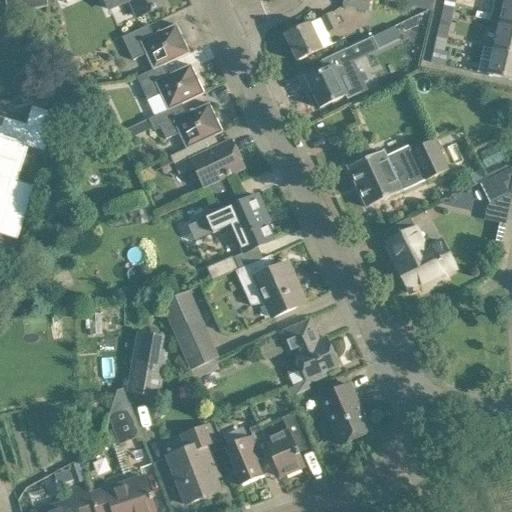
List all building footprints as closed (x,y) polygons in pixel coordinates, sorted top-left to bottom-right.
[(4,0),(6,16),(47,7),(46,0),(4,0)] [(104,0),(109,9),(129,0),(138,17),(163,6),(160,0),(104,0)] [(344,0),(343,6),(367,11),(369,0),(344,0)] [(435,0),(385,0),(407,5),(433,12),(435,0)] [(511,26),(511,0),(495,0),(490,22),(500,24),(511,26)] [(447,39),(453,13),(454,8),(443,6),(436,37),(447,39)] [(332,14),(321,19),(327,33),(339,27),(332,14)] [(310,24),(285,36),(297,62),(322,50),(310,24)] [(511,54),(511,26),(500,24),(494,50),(511,54)] [(154,35),(149,25),(122,38),(132,61),(143,56),(150,71),(151,72),(164,66),(190,54),(176,25),(154,35)] [(386,31),(374,36),(380,48),(391,42),(386,31)] [(324,72),(306,80),(320,109),(346,97),(347,100),(366,91),(353,62),(378,49),(373,37),(319,62),(324,72)] [(444,52),(447,39),(436,37),(433,50),(444,52)] [(511,81),(511,54),(494,50),(489,76),(511,81)] [(168,76),(164,66),(151,72),(150,71),(135,77),(148,104),(161,98),(167,111),(182,105),(204,94),(191,65),(168,76)] [(167,111),(147,120),(152,131),(159,128),(166,142),(180,136),(186,149),(186,150),(215,137),(223,133),(209,104),(187,114),(182,105),(167,111)] [(0,116),(0,137),(29,146),(28,148),(45,153),(57,114),(32,106),(26,125),(0,116)] [(0,137),(0,157),(16,163),(6,194),(11,195),(0,232),(0,235),(18,241),(35,187),(18,181),(28,148),(29,146),(0,137)] [(219,147),(215,137),(186,150),(186,149),(171,156),(158,163),(163,175),(171,171),(169,165),(174,162),(180,175),(195,168),(204,189),(244,170),(231,141),(219,147)] [(383,153),(348,168),(367,209),(448,171),(434,142),(411,152),(408,146),(404,148),(385,157),(383,153)] [(0,157),(0,232),(11,195),(6,194),(16,163),(0,157)] [(511,181),(511,168),(481,183),(491,204),(488,206),(485,222),(506,225),(511,198),(511,195),(509,195),(511,181)] [(214,215),(191,225),(198,241),(220,231),(231,226),(244,255),(259,248),(273,241),(261,213),(264,211),(258,196),(223,211),(214,215)] [(54,219),(29,220),(30,260),(55,260),(54,219)] [(442,242),(426,250),(415,229),(388,243),(399,264),(395,266),(409,293),(420,288),(422,291),(447,279),(445,275),(456,270),(442,242)] [(263,260),(238,271),(236,272),(251,306),(266,304),(273,319),(306,304),(298,287),(295,289),(290,279),(293,276),(287,263),(277,268),(272,256),(263,260)] [(206,268),(212,282),(236,272),(238,271),(232,257),(231,257),(206,268)] [(163,304),(192,370),(208,363),(218,358),(189,293),(163,304)] [(103,323),(104,302),(94,301),(93,322),(103,323)] [(292,329),(280,334),(290,356),(296,354),(301,367),(308,382),(294,388),(288,391),(292,400),(312,391),(310,387),(327,380),(324,373),(339,367),(329,344),(324,347),(321,341),(319,341),(314,330),(296,338),(292,329)] [(139,335),(128,393),(160,399),(168,356),(161,355),(164,339),(139,335)] [(213,373),(208,363),(192,370),(189,371),(197,390),(203,387),(199,379),(213,373)] [(370,433),(350,385),(320,398),(341,446),(370,433)] [(112,430),(104,433),(110,446),(117,444),(118,446),(142,437),(123,389),(116,392),(108,419),(112,430)] [(266,443),(269,450),(281,478),(304,468),(295,448),(306,443),(294,416),(283,421),(288,433),(266,443)] [(269,450),(266,443),(259,427),(250,430),(252,436),(225,448),(241,487),(264,477),(257,461),(262,459),(260,454),(269,450)] [(215,464),(210,451),(218,447),(210,428),(181,439),(185,451),(167,458),(185,505),(221,491),(211,466),(215,464)] [(74,465),(80,484),(85,482),(79,464),(74,465)] [(91,496),(96,511),(155,511),(144,479),(91,496)] [(73,502),(41,511),(94,511),(87,487),(70,492),(73,502)]
